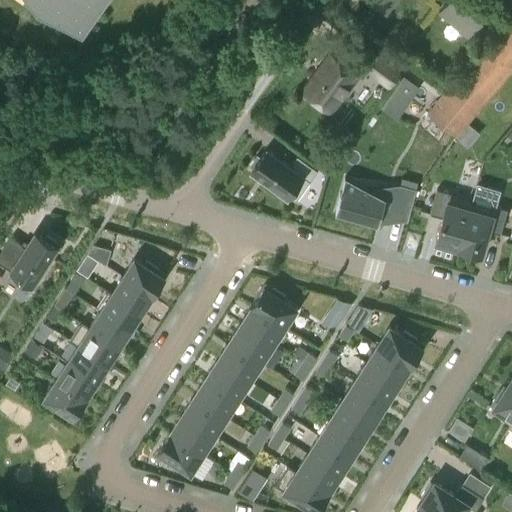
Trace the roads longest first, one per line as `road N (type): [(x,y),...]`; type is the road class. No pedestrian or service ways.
road 1 (residential): [(206,511),(123,489),(110,482),(104,458),(246,233)]
road 2 (residential): [(246,233),(501,307)]
road 3 (residential): [(501,307),(371,511)]
road 4 (residential): [(0,160),(171,210)]
road 5 (residential): [(171,210),(244,105)]
